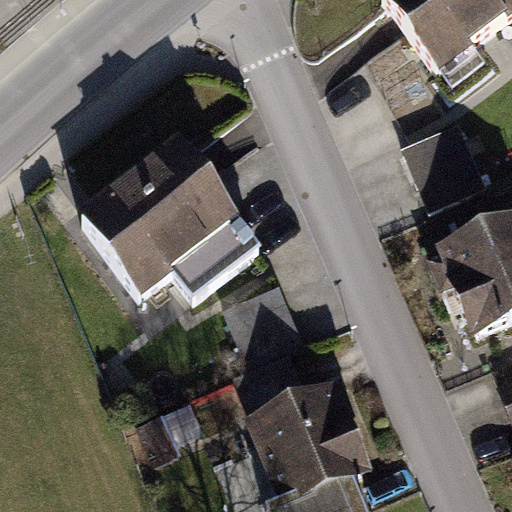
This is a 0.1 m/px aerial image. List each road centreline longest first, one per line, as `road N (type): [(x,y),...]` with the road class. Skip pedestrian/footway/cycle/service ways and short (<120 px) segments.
road 1 (residential): [(240,0),(273,59),(464,511)]
road 2 (tertiary): [(0,133),(156,0)]
